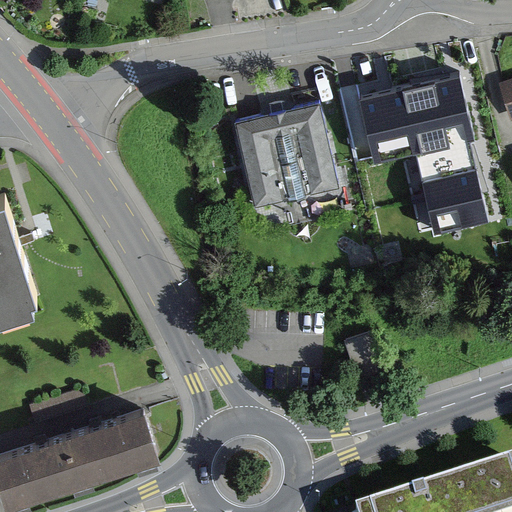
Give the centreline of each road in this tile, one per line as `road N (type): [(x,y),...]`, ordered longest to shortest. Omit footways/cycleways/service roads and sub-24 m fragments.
road 1 (residential): [(48,115),(134,70),(363,29),(397,0)]
road 2 (residential): [(228,427),(171,306),(48,115)]
road 3 (tertiary): [(296,460),(511,384)]
